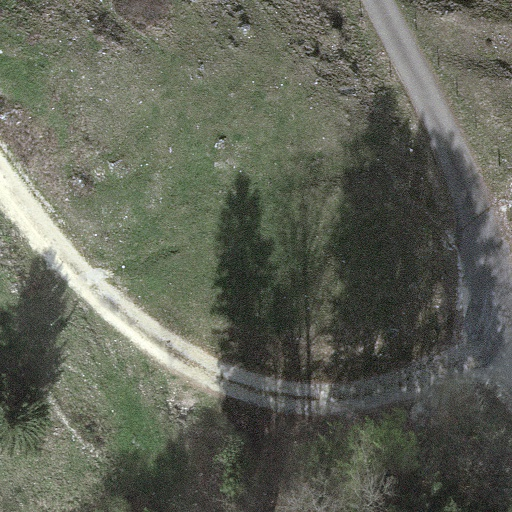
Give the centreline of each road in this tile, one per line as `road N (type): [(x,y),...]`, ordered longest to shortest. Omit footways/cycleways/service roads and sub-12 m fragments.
road 1 (track): [(0,169),(84,280),(177,352),(247,390),(359,412),(402,404),(464,360),(511,391)]
road 2 (unclassified): [(464,360),(483,327),(489,286),(481,235),(449,144),(380,0)]
